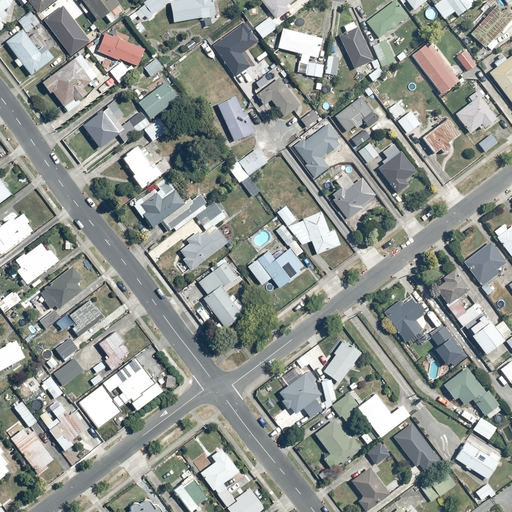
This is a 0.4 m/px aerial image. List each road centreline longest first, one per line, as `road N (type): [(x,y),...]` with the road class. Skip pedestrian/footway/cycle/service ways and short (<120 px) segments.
road 1 (residential): [(218,388),(511,172)]
road 2 (residential): [(218,388),(0,97)]
road 3 (residential): [(43,511),(203,391),(218,388)]
road 4 (residential): [(314,511),(218,388)]
